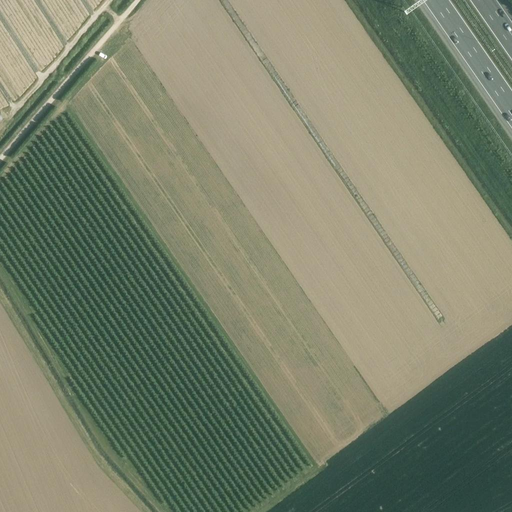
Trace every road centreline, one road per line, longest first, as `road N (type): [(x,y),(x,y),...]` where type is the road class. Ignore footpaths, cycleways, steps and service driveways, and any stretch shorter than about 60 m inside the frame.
road 1 (unclassified): [(0,155),(136,0)]
road 2 (motorway): [(435,0),(511,110)]
